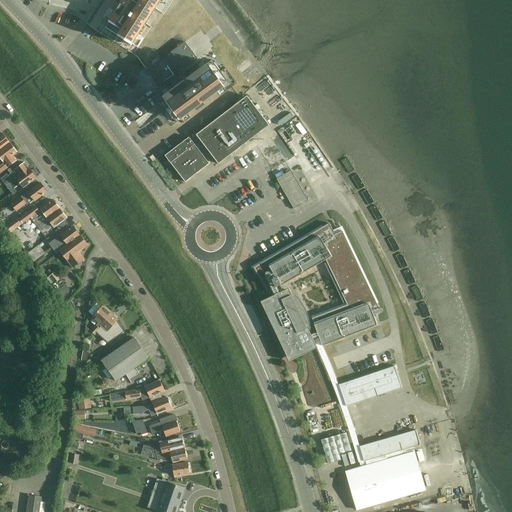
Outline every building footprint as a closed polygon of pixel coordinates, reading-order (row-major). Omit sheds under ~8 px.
[(156,10),(162,0),(123,0),(120,5),(116,12),(106,28),(133,45),(140,34),(151,17),(156,10)] [(145,69),(165,95),(204,66),(198,58),(185,42),(179,33),(158,49),(145,69)] [(212,60),(204,66),(165,95),(160,99),(177,122),(229,84),(212,60)] [(245,60),(236,68),(245,78),(254,70),(245,60)] [(247,95),(196,134),(219,164),(270,125),(247,95)] [(0,150),(10,143),(3,133),(0,134),(0,150)] [(189,137),(165,155),(168,160),(177,171),(184,180),(185,182),(209,164),(201,152),(192,141),(189,137)] [(10,143),(0,150),(0,156),(4,162),(0,164),(0,173),(8,167),(4,162),(17,152),(10,143)] [(275,164),(280,159),(276,155),(271,159),(275,164)] [(15,179),(29,168),(25,162),(22,165),(20,161),(8,170),(11,173),(9,175),(8,173),(1,179),(6,185),(15,179)] [(36,178),(29,168),(15,179),(6,185),(13,195),(17,192),(15,188),(21,183),(24,187),(36,178)] [(291,171),(277,179),(294,209),(308,200),(291,171)] [(29,191),(23,196),(12,204),(17,211),(26,204),(27,205),(34,200),(35,201),(47,192),(40,183),(29,192),(29,191)] [(37,226),(60,209),(53,200),(41,209),(45,213),(38,218),(35,214),(39,211),(36,206),(20,218),(23,223),(30,218),(37,226)] [(67,218),(60,209),(37,226),(47,239),(51,236),(44,228),(45,227),(44,227),(51,222),(55,227),(67,218)] [(22,224),(19,219),(7,228),(11,233),(22,224)] [(338,385),(331,366),(326,355),(322,346),(378,325),(374,315),(381,313),(382,312),(383,311),(383,309),(382,308),(381,308),(380,308),(379,308),(341,231),(335,234),(329,223),(253,267),(268,293),(273,290),(275,295),(261,301),(273,326),(289,361),(299,356),(317,348),(323,361),(329,375),(335,389),(339,400),(345,419),(350,432),(359,462),(360,462),(361,467),(346,471),(357,510),(426,490),(418,463),(413,447),(421,445),(416,430),(359,446),(355,433),(351,419),(346,406),(402,387),(395,366),(338,385)] [(57,253),(80,236),(73,226),(61,235),(64,240),(60,243),(57,238),(50,243),(57,253),(58,253),(57,253)] [(23,238),(25,244),(40,238),(37,232),(23,238)] [(87,245),(80,236),(57,253),(58,253),(61,251),(73,267),(84,259),(79,252),(87,245)] [(34,261),(45,253),(39,245),(27,253),(34,261)] [(49,278),(55,284),(61,279),(55,273),(49,278)] [(55,284),(53,285),(63,297),(70,290),(61,279),(55,284)] [(103,305),(92,317),(98,323),(91,331),(95,335),(96,333),(107,343),(124,331),(117,321),(119,320),(103,305)] [(149,358),(135,337),(102,360),(116,381),(149,358)] [(22,357),(22,361),(24,364),(28,365),(31,362),(32,358),(29,355),(25,355),(22,357)] [(129,380),(139,373),(136,368),(126,375),(129,380)] [(140,389),(125,391),(126,398),(126,399),(141,397),(143,401),(150,398),(153,403),(163,399),(160,393),(165,391),(160,380),(140,389)] [(102,389),(78,393),(78,398),(102,394),(102,389)] [(112,401),(121,401),(121,391),(111,391),(112,401)] [(167,397),(163,399),(153,403),(145,406),(143,406),(143,411),(149,409),(152,416),(172,408),(167,397)] [(86,412),(76,412),(76,420),(86,420),(86,412)] [(181,432),(175,414),(160,419),(161,422),(150,426),(152,434),(164,430),(166,436),(181,432)] [(142,435),(148,433),(143,420),(132,421),(137,434),(141,432),(142,435)] [(87,428),(74,425),(73,431),(85,434),(87,428)] [(82,440),(84,434),(74,432),(72,437),(82,440)] [(321,440),(328,463),(341,460),(339,454),(352,450),(346,432),(321,440)] [(144,445),(143,448),(154,450),(154,449),(155,449),(156,454),(162,453),(185,448),(184,442),(182,437),(175,438),(168,440),(160,442),(161,445),(155,446),(155,445),(153,445),(150,445),(147,444),(144,443),(144,445)] [(173,462),(188,459),(185,448),(162,453),(156,454),(155,449),(154,449),(154,450),(143,448),(142,454),(157,458),(158,460),(172,457),(173,462)] [(164,466),(155,464),(154,467),(165,470),(173,469),(174,476),(190,474),(188,462),(164,466)] [(162,511),(177,511),(179,506),(179,505),(178,505),(180,501),(181,501),(181,500),(185,488),(157,479),(153,490),(163,493),(157,510),(162,511)] [(329,507),(339,504),(336,491),(326,494),(329,507)] [(39,511),(41,497),(29,496),(26,511),(39,511)]
